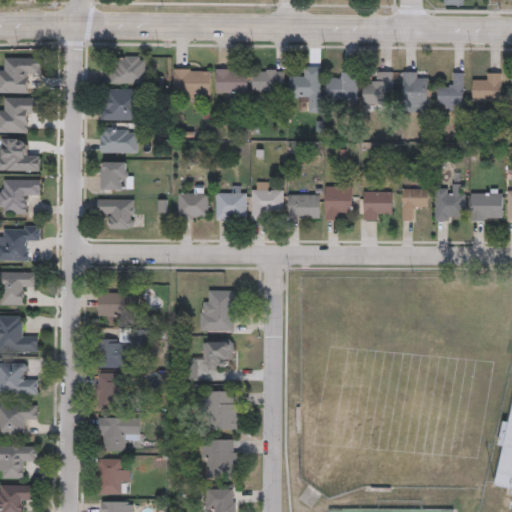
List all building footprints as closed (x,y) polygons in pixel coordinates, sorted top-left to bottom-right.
[(145,56),(145,83),(111,83),(111,63),(117,63),(117,56),(145,56)] [(288,76),(299,76),(299,66),(320,66),(320,104),(299,104),(299,96),(288,96),(288,76)] [(210,68),(210,98),(173,98),(173,68),(210,68)] [(216,92),(216,68),(247,68),(247,92),(216,92)] [(252,90),(252,69),(284,69),(284,90),(252,90)] [(356,100),(326,100),(326,80),(336,80),(336,71),(356,71),(356,100)] [(392,71),(392,104),(362,104),(362,82),(372,82),(372,71),(392,71)] [(427,106),(403,106),(403,71),(427,71),(427,106)] [(463,72),(463,108),(438,108),(438,82),(452,82),(452,72),(463,72)] [(501,72),(501,102),(472,102),(472,80),(482,80),(482,72),(501,72)] [(141,88),(141,120),(101,120),(101,88),(141,88)] [(38,97),(38,113),(28,113),(28,133),(0,133),(0,108),(5,109),(5,97),(38,97)] [(100,152),(100,128),(137,128),(137,152),(100,152)] [(0,138),(29,138),(29,150),(39,150),(39,170),(0,170),(0,138)] [(99,189),(99,162),(125,162),(125,170),(132,170),(132,189),(99,189)] [(0,214),(0,178),(40,178),(40,195),(29,195),(29,214),(0,214)] [(251,220),(251,181),(273,181),(273,191),(283,191),(283,210),(262,210),(262,220),(251,220)] [(435,220),(435,184),(465,184),(465,220),(435,220)] [(325,220),(325,185),(350,185),(350,220),(325,220)] [(216,220),(216,194),(227,194),(227,186),(246,186),(246,220),(216,220)] [(178,219),(178,192),(188,192),(188,188),(208,188),(208,219),(178,219)] [(402,220),(402,188),(428,188),(428,209),(411,209),(411,220),(402,220)] [(392,190),(392,210),(383,210),(383,220),(362,220),(362,190),(392,190)] [(502,190),(502,220),(471,220),(471,190),(502,190)] [(320,194),(320,218),(287,218),(287,194),(320,194)] [(107,228),(107,216),(97,216),(97,198),(134,198),(134,228),(107,228)] [(0,225),(40,226),(40,241),(29,240),(29,261),(0,261),(0,225)] [(0,271),(38,271),(38,283),(27,283),(27,304),(0,304),(0,271)] [(234,290),(234,330),(203,330),(203,290),(234,290)] [(139,315),(98,315),(98,292),(139,292),(139,315)] [(0,316),(24,316),(24,335),(37,335),(37,353),(0,353),(0,316)] [(128,339),(127,368),(98,368),(98,339),(128,339)] [(186,379),(186,359),(203,359),(202,339),(233,339),(233,360),(224,360),(224,369),(197,370),(197,379),(186,379)] [(0,362),(27,362),(27,375),(37,375),(37,394),(0,393),(0,362)] [(97,373),(122,373),(122,408),(97,408),(97,373)] [(236,429),(210,429),(210,410),(202,410),(202,390),(236,390),(236,429)] [(27,435),(0,435),(0,403),(37,403),(37,424),(27,424),(27,435)] [(140,416),(140,439),(128,439),(128,450),(107,450),(107,439),(97,439),(97,416),(140,416)] [(511,417),(511,422),(505,420),(500,445),(504,446),(496,487),(511,489),(511,417)] [(201,476),(201,439),(236,439),(236,476),(201,476)] [(0,444),(36,445),(36,460),(26,460),(26,478),(0,478),(0,444)] [(120,458),(120,468),(130,468),(129,483),(120,483),(120,494),(99,493),(100,458),(120,458)] [(0,511),(0,483),(36,484),(36,496),(25,496),(25,511),(0,511)] [(235,511),(215,511),(215,509),(205,509),(205,488),(235,488),(235,511)] [(101,511),(101,501),(133,501),(133,511),(101,511)]
